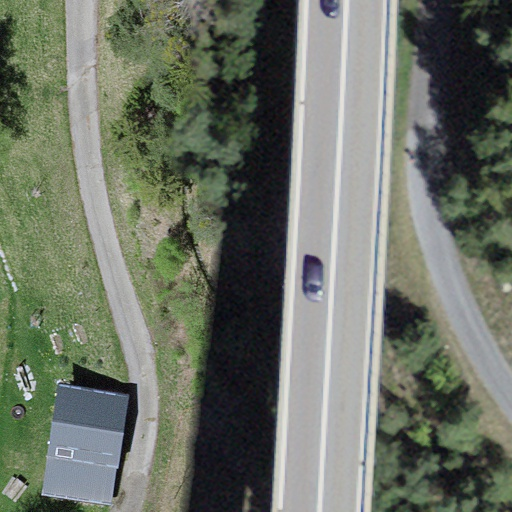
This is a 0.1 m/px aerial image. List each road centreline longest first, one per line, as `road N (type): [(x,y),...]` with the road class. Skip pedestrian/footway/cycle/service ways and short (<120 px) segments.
road 1 (primary): [(343,0),(315,511)]
road 2 (unclassified): [(428,0),(424,160),(431,226),(471,332),(511,400)]
